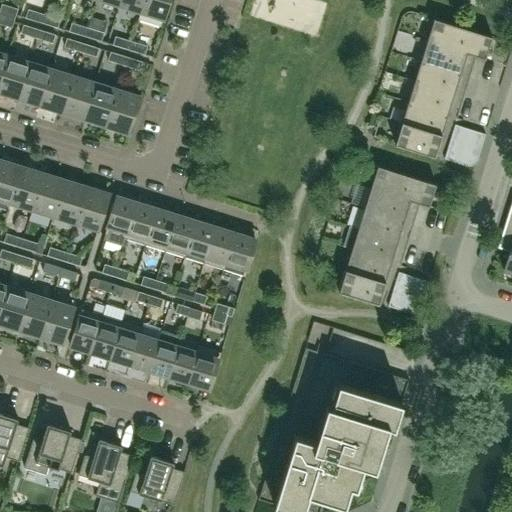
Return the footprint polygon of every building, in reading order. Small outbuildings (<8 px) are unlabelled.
[(141,12),(144,0),(120,0),(119,5),(141,12)] [(160,26),(162,19),(163,19),(169,0),(168,0),(144,0),(141,12),(138,19),(160,26)] [(0,13),(15,18),(18,9),(1,4),(0,7),(0,13)] [(41,22),(44,14),(28,9),(25,17),(41,22)] [(0,23),(12,27),(15,18),(0,13),(0,23)] [(57,27),(60,19),(44,14),(41,22),(57,27)] [(485,57),(491,37),(491,36),(433,18),(427,39),(485,57)] [(85,36),(87,27),(71,22),(69,31),(85,36)] [(36,38),(39,29),(23,24),(20,33),(36,38)] [(101,41),(104,32),(87,27),(85,36),(101,41)] [(52,43),(55,34),(39,29),(36,38),(52,43)] [(128,49),(131,41),(115,36),(112,44),(128,49)] [(80,51),(83,43),(66,38),(64,46),(80,51)] [(460,72),(467,53),(476,56),(485,58),(485,57),(427,39),(420,60),(460,72)] [(144,54),(147,46),(131,41),(128,49),(144,54)] [(96,56),(99,48),(83,43),(80,51),(96,56)] [(124,65),(126,56),(110,51),(107,60),(124,65)] [(0,92),(18,98),(29,61),(7,54),(0,77),(0,92)] [(140,70),(142,61),(126,56),(124,65),(140,70)] [(454,93),(460,72),(420,60),(414,81),(454,93)] [(40,105),(51,68),(29,61),(18,98),(40,105)] [(61,112),(73,75),(51,68),(40,105),(61,112)] [(83,118),(95,82),(73,75),(61,112),(83,118)] [(447,114),(454,93),(414,81),(407,101),(447,114)] [(105,125),(117,88),(95,82),(83,118),(105,125)] [(134,114),(139,96),(117,88),(105,125),(128,132),(133,114),(134,114)] [(441,134),(447,114),(407,101),(401,122),(441,134)] [(434,156),(441,134),(401,122),(394,143),(434,156)] [(465,138),(468,128),(455,124),(451,134),(465,138)] [(482,144),(485,134),(472,130),(469,140),(482,144)] [(462,148),(465,138),(451,134),(448,144),(462,148)] [(479,153),(482,144),(469,140),(466,149),(479,153)] [(460,155),(462,148),(448,144),(444,159),(457,163),(460,155)] [(477,160),(477,159),(479,153),(466,149),(464,156),(460,155),(457,163),(466,165),(468,166),(470,165),(471,165),(472,164),(475,163),(475,162),(476,161),(477,160)] [(0,199),(9,202),(21,165),(0,158),(0,199)] [(31,209),(43,172),(21,165),(9,202),(31,209)] [(429,205),(435,184),(435,183),(377,165),(370,186),(429,205)] [(53,216),(64,179),(43,172),(31,209),(53,216)] [(75,222),(86,186),(64,179),(53,216),(75,222)] [(97,229),(109,193),(86,186),(75,222),(97,229)] [(404,220),(410,200),(420,203),(429,205),(370,186),(364,207),(404,220)] [(125,238),(137,201),(116,195),(105,232),(125,238)] [(503,270),(511,272),(511,199),(497,247),(509,251),(503,270)] [(145,244),(156,208),(137,201),(125,238),(145,244)] [(398,240),(404,220),(364,207),(358,228),(398,240)] [(164,250),(176,214),(156,208),(145,244),(164,250)] [(184,257),(196,220),(176,214),(164,250),(184,257)] [(204,263),(215,226),(196,220),(184,257),(204,263)] [(223,269),(235,232),(215,226),(204,263),(223,269)] [(391,261),(398,240),(358,228),(351,249),(391,261)] [(250,254),(255,238),(235,232),(223,269),(244,275),(251,254),(250,254)] [(19,247),(22,238),(6,233),(3,242),(19,247)] [(38,243),(22,238),(19,247),(36,252),(38,243)] [(63,260),(66,252),(50,247),(47,255),(63,260)] [(0,257),(14,262),(17,254),(1,248),(0,252),(0,257)] [(385,282),(391,261),(351,249),(345,269),(385,282)] [(79,265),(82,257),(66,252),(63,260),(79,265)] [(31,267),(33,259),(17,254),(14,262),(31,267)] [(58,276),(61,267),(45,262),(42,271),(58,276)] [(114,276),(116,268),(104,264),(102,272),(114,276)] [(74,281),(77,272),(61,267),(58,276),(74,281)] [(126,280),(129,271),(116,268),(114,276),(126,280)] [(378,303),(385,282),(345,269),(338,290),(378,303)] [(408,286),(412,276),(398,272),(395,282),(408,286)] [(153,288),(155,280),(143,276),(140,284),(153,288)] [(425,291),(429,281),(416,277),(413,287),(425,291)] [(109,292),(111,283),(99,279),(97,288),(109,292)] [(165,292),(168,283),(155,280),(153,288),(165,292)] [(405,295),(408,286),(395,282),(392,291),(405,295)] [(121,295),(124,287),(111,283),(109,292),(121,295)] [(0,323),(18,329),(29,292),(7,286),(0,309),(0,323)] [(422,301),(425,291),(413,287),(410,297),(422,301)] [(192,300),(194,292),(182,288),(179,296),(192,300)] [(148,304),(151,295),(138,291),(136,300),(148,304)] [(403,302),(405,295),(392,291),(388,306),(401,310),(403,302)] [(40,336),(51,299),(29,292),(18,329),(40,336)] [(204,304),(207,295),(194,292),(192,300),(204,304)] [(160,307),(163,299),(151,295),(148,304),(160,307)] [(421,306),(422,301),(410,297),(408,303),(403,302),(401,310),(408,312),(410,313),(412,313),(413,313),(416,312),(417,311),(418,310),(420,308),(421,306)] [(62,343),(73,306),(51,299),(40,336),(62,343)] [(187,316),(190,307),(177,303),(175,312),(187,316)] [(226,315),(229,306),(216,303),(214,311),(226,315)] [(199,320),(202,311),(190,307),(187,316),(199,320)] [(90,352),(101,315),(81,309),(70,345),(90,352)] [(224,323),(226,315),(214,311),(211,319),(224,323)] [(109,358),(121,321),(101,315),(90,352),(109,358)] [(129,364),(141,327),(121,321),(109,358),(129,364)] [(149,370),(158,339),(140,334),(142,327),(141,327),(129,364),(149,370)] [(168,376),(178,345),(181,336),(162,330),(159,339),(158,339),(149,370),(168,376)] [(188,382),(199,345),(198,345),(196,351),(178,345),(168,376),(188,382)] [(214,373),(218,358),(220,352),(199,345),(188,382),(208,388),(213,373),(214,373)] [(387,450),(409,379),(305,347),(257,499),(300,511),(319,511),(324,498),(344,505),(350,485),(356,487),(363,464),(375,468),(375,466),(381,448),(387,450)] [(18,460),(28,427),(16,423),(17,419),(17,418),(0,412),(0,464),(3,466),(5,456),(18,460)] [(70,430),(55,425),(47,422),(42,441),(33,438),(24,467),(46,474),(48,465),(71,472),(77,450),(80,441),(81,439),(68,435),(70,430)] [(118,502),(132,455),(120,451),(122,445),(99,438),(93,457),(84,454),(78,474),(87,477),(99,481),(96,493),(95,493),(95,495),(101,496),(116,501),(118,502)] [(174,504),(184,471),(171,467),(173,461),(150,454),(144,473),(136,471),(130,490),(138,493),(174,504)] [(101,496),(95,511),(112,511),(116,501),(101,496)]
